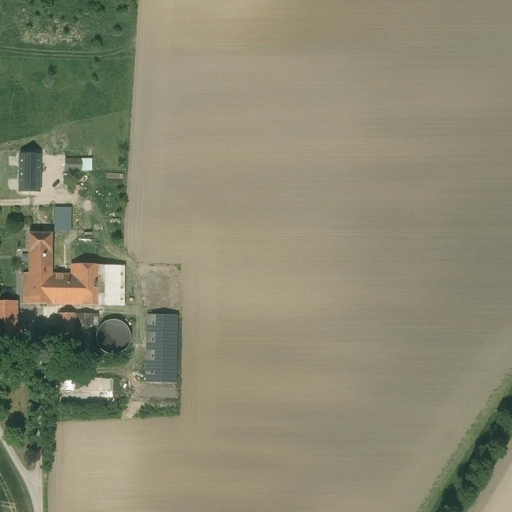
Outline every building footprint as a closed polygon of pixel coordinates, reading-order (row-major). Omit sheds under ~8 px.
[(81,162),(65,161),(65,170),(81,170),(81,162)] [(69,230),(70,207),(53,206),(52,230),(69,230)] [(28,275),(51,275),(52,234),(29,234),(28,275)] [(28,275),(24,275),(23,305),(110,306),(111,266),(71,266),(71,275),(51,275),(28,275)] [(124,266),(111,266),(110,306),(124,306),(124,266)] [(21,296),(0,295),(0,340),(20,342),(21,296)] [(57,313),(57,347),(73,347),(73,313),(57,313)] [(177,318),(145,316),(143,383),(175,384),(177,318)] [(129,341),(119,326),(113,330),(117,336),(115,337),(118,341),(112,344),(116,350),(129,341)]
